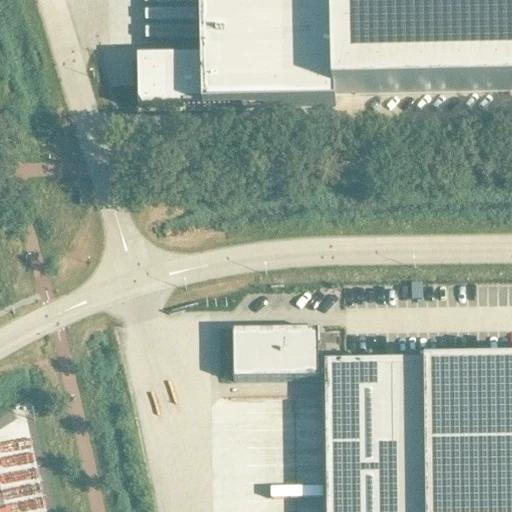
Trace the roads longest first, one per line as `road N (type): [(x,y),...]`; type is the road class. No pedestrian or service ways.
road 1 (unclassified): [(511,253),(299,258),(135,286)]
road 2 (unclassified): [(49,0),(135,286)]
road 3 (unclassified): [(135,286),(0,349)]
